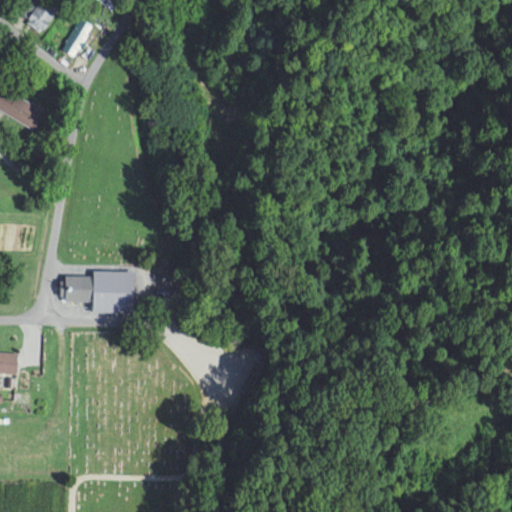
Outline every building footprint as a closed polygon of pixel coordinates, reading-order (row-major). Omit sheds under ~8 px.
[(27,0),(18,14),(41,31),(58,7),(48,0),(27,0)] [(61,48),(75,56),(92,24),(79,17),(61,48)] [(0,89),(0,108),(33,129),(45,110),(3,85),(0,89)] [(133,269),(92,269),(92,274),(64,274),(64,300),(92,300),(92,310),(133,310),(133,269)] [(0,372),(17,372),(17,351),(0,350),(0,372)]
